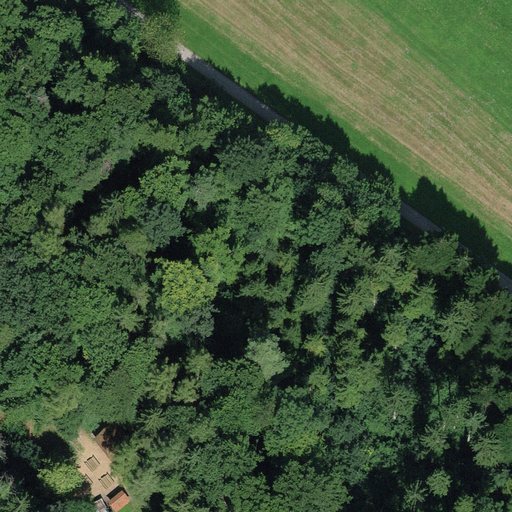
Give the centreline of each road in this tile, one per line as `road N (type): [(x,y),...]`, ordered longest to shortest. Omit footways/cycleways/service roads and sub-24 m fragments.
road 1 (track): [(118,0),(511,290)]
road 2 (track): [(0,228),(102,310),(266,511)]
